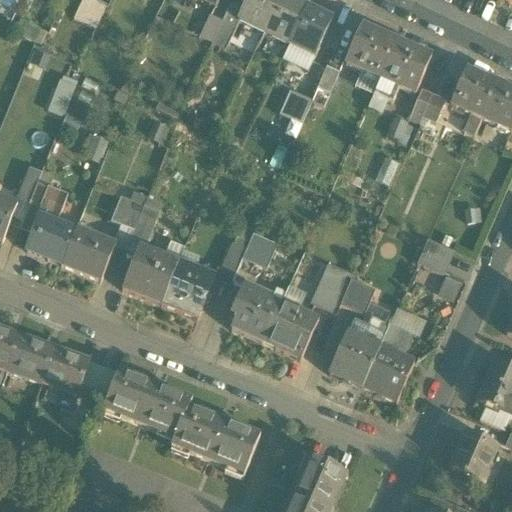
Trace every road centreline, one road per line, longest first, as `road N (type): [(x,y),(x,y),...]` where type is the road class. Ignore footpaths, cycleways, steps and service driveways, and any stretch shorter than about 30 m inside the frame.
road 1 (residential): [(411,454),(0,288)]
road 2 (residential): [(511,223),(411,454)]
road 3 (residential): [(389,0),(511,58)]
